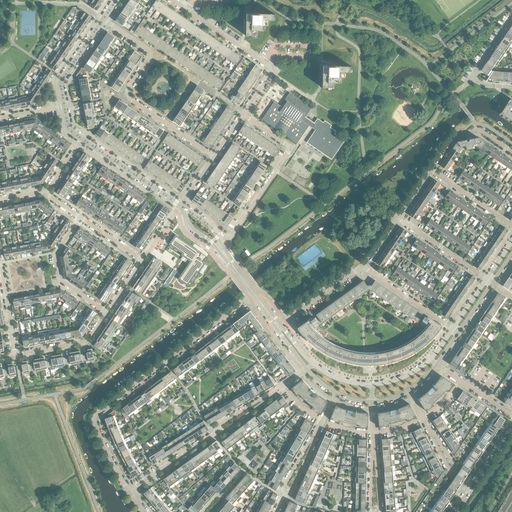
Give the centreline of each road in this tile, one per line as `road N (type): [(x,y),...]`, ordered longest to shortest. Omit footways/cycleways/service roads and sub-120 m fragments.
road 1 (residential): [(130,491),(95,418),(257,299)]
road 2 (residential): [(218,246),(288,153),(288,144),(243,113)]
road 3 (residential): [(106,313),(61,284),(55,254),(80,218)]
